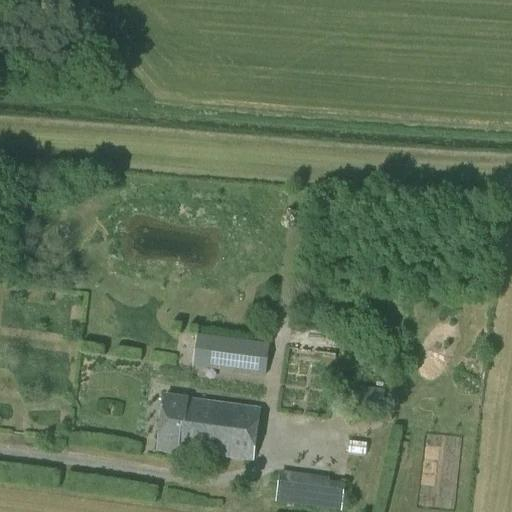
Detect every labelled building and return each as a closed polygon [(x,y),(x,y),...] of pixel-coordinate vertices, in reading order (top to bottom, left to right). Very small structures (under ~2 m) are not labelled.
[(265,377),(269,345),(198,336),(193,368),(265,377)] [(294,350),(295,365),(327,361),(326,346),(294,350)] [(381,415),(384,391),(355,388),(352,411),(381,415)] [(253,462),(260,408),(164,396),(157,453),(176,455),(177,452),(253,462)] [(287,412),(263,417),(272,455),(295,449),(287,412)] [(340,511),(344,482),(280,474),(276,504),(340,511)]
